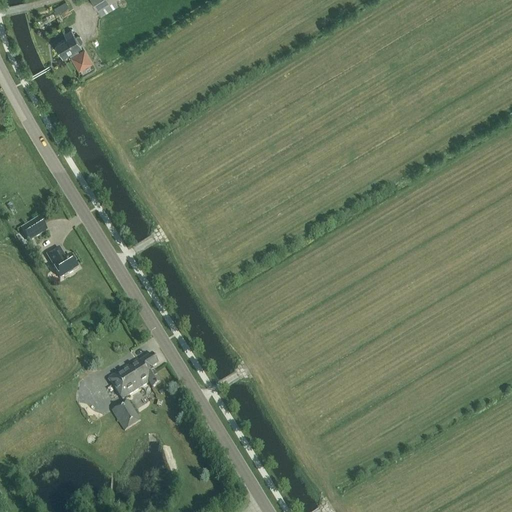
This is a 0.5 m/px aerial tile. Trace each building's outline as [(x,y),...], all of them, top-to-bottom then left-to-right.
[(90,0),(97,11),(100,16),(118,6),(115,1),(115,0),(90,0)] [(53,9),(56,13),(68,7),(65,2),(53,9)] [(77,50),(81,47),(79,44),(82,43),(82,40),(80,37),(77,36),(75,37),(71,30),(64,34),(66,38),(55,45),(62,59),(70,54),(73,58),(79,68),(90,62),(83,52),(80,54),(77,50)] [(47,232),(39,219),(21,230),(29,243),(47,232)] [(78,268),(70,256),(65,259),(59,249),(47,256),(53,267),(60,279),(68,274),(69,275),(73,273),(73,271),(78,268)] [(152,389),(161,383),(151,368),(158,364),(152,354),(139,362),(138,360),(108,378),(121,400),(149,383),(152,389)] [(124,431),(141,421),(128,401),(112,411),(124,431)]
